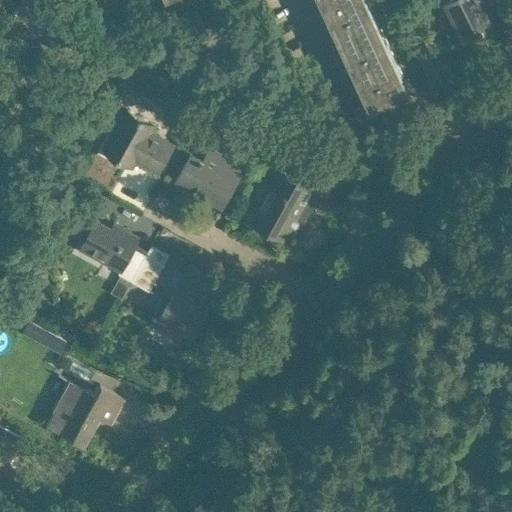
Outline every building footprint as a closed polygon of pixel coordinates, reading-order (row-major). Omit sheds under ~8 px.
[(37,0),(21,0),(12,18),(56,41),(63,45),(67,38),(85,47),(94,30),(37,0)] [(332,14),(344,41),(380,25),(369,0),(324,0),(326,2),(324,3),(329,16),(332,14)] [(450,12),(438,18),(450,42),(462,36),(465,40),(493,26),(482,2),(486,0),(449,0),(446,2),(450,12)] [(380,25),(344,41),(356,68),(354,69),(359,81),(362,80),(374,106),(371,107),(372,108),(411,90),(380,25)] [(183,118),(190,122),(197,111),(185,104),(181,111),(183,118)] [(128,109),(105,152),(133,167),(139,156),(147,161),(145,165),(159,173),(175,144),(152,132),(156,125),(128,109)] [(176,181),(197,193),(204,196),(207,191),(210,193),(226,202),(245,166),(211,147),(204,160),(191,153),(176,181)] [(259,210),(252,223),(262,228),(262,233),(264,236),(267,238),(271,238),(274,235),(285,241),(297,218),(304,222),(317,209),(316,207),(319,204),(327,213),(345,196),(342,193),(329,180),(326,177),(315,187),(306,182),(306,181),(307,179),(307,177),(307,176),(306,174),(306,173),(305,171),(303,170),(302,169),(300,169),(299,169),(297,169),(295,169),(294,170),(292,171),(291,172),(290,174),(282,169),(270,190),(276,193),(264,213),(259,210)] [(0,225),(7,229),(20,205),(0,194),(0,225)] [(119,273),(132,281),(147,254),(134,248),(140,237),(123,228),(120,232),(97,219),(81,248),(121,270),(119,273)] [(152,244),(147,254),(132,281),(150,290),(170,254),(152,244)] [(215,278),(191,265),(177,293),(174,291),(157,323),(191,341),(208,310),(200,305),(215,278)] [(3,324),(10,328),(18,313),(11,309),(3,324)] [(53,338),(49,346),(59,351),(64,343),(53,338)] [(71,379),(53,410),(65,417),(57,431),(83,445),(98,416),(111,423),(125,397),(99,383),(94,392),(71,379)] [(6,464),(20,438),(0,427),(0,491),(13,467),(6,464)]
